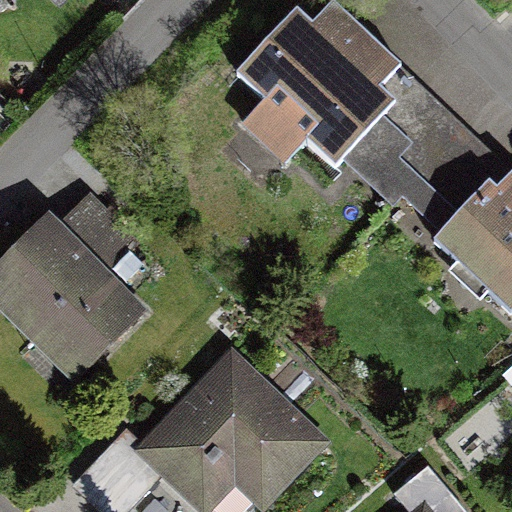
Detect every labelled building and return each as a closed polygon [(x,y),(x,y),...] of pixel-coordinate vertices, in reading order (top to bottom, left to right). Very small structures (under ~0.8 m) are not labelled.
[(292,20),(233,78),(263,109),(244,127),(283,168),(305,147),(330,172),(395,109),(378,93),(396,76),(331,10),(306,34),(292,20)] [(459,217),(473,203),(393,127),(379,141),(459,217)] [(459,217),(433,242),(507,317),(511,311),(511,182),(502,193),(492,184),(473,203),(459,217)] [(47,226),(0,275),(0,302),(76,374),(136,312),(97,275),(130,240),(93,205),(60,239),(47,226)] [(127,437),(80,482),(109,511),(126,511),(160,479),(190,510),(226,475),(258,508),(314,454),(232,369),(144,454),(127,437)]
